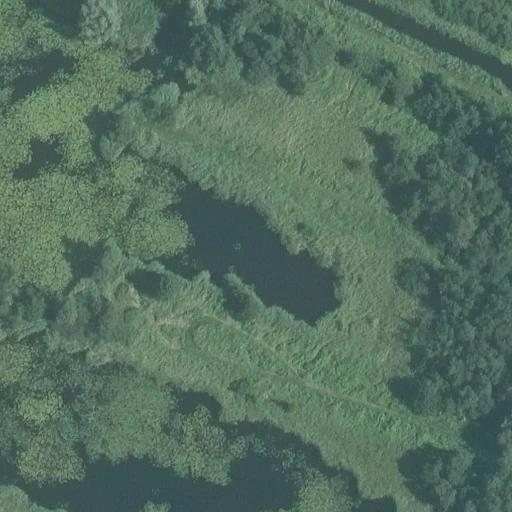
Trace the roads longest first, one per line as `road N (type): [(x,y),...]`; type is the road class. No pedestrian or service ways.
road 1 (track): [(511,371),(496,417),(470,435),(177,346),(179,327),(200,317),(232,331)]
road 2 (track): [(511,269),(497,280),(469,279),(423,240),(157,123)]
road 3 (track): [(285,0),(511,106)]
